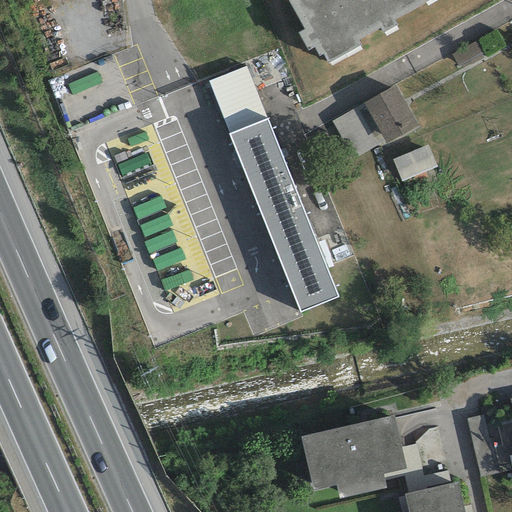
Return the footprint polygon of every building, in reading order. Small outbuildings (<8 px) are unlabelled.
[(394,20),(428,0),(286,0),(304,30),(298,33),(308,51),(314,47),(319,56),(323,54),(328,63),(360,45),(357,40),(379,27),(382,32),(396,24),(394,20)] [(476,40),(451,54),(458,66),(483,52),(476,40)] [(228,134),(267,119),(246,66),(207,81),(228,134)] [(418,126),(395,86),(363,105),(384,141),(386,145),(418,126)] [(354,159),(384,141),(363,105),(333,122),(354,159)] [(267,119),(228,134),(299,313),(339,298),(267,119)] [(392,159),(401,181),(436,166),(427,144),(392,159)] [(466,418),(480,477),(498,473),(484,414),(466,418)] [(394,415),(301,436),(313,490),(336,484),(339,498),(386,488),(384,480),(383,475),(407,469),(402,447),(394,415)] [(415,445),(402,447),(407,469),(383,475),(384,480),(404,476),(408,492),(451,483),(447,470),(423,475),(415,445)] [(408,492),(404,493),(408,511),(464,511),(458,481),(451,483),(408,492)]
